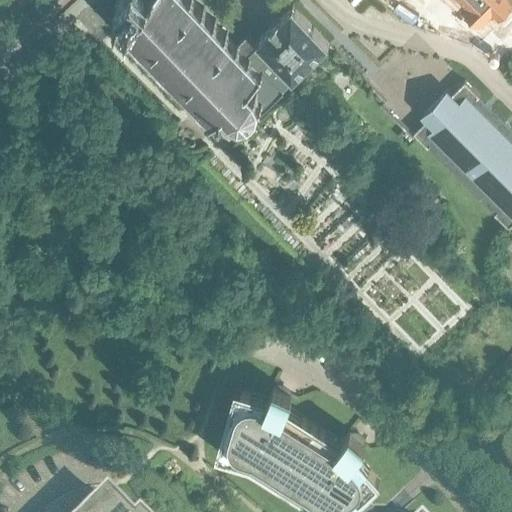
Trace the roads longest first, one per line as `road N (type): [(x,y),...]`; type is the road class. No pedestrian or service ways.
road 1 (residential): [(464,511),(395,426),(308,367),(233,337)]
road 2 (residential): [(333,0),(357,22),(457,51),(405,0)]
